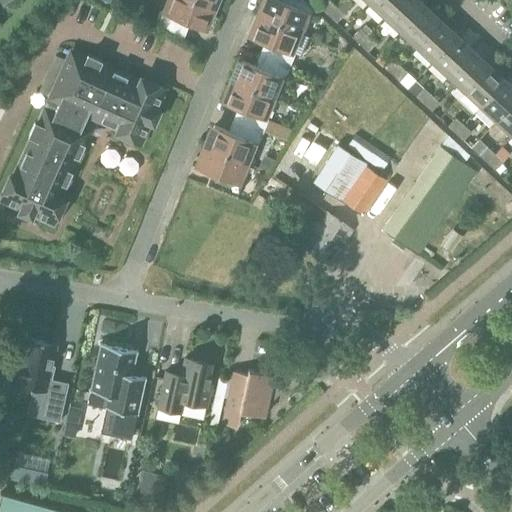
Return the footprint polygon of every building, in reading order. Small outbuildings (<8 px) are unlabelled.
[(203,29),(211,8),(190,0),(169,0),(165,12),(159,10),(155,19),(175,34),(180,19),(203,29)] [(190,0),(211,8),(214,0),(190,0)] [(280,0),(264,0),(258,17),(296,32),(305,11),(311,13),(312,9),(303,0),(290,0),(289,4),(280,0)] [(326,0),(320,7),(327,14),(335,6),(329,0),(326,0)] [(400,0),(370,0),(369,2),(383,15),(385,17),(400,0)] [(425,6),(417,0),(400,0),(385,17),(401,31),(425,6)] [(144,12),(155,16),(158,8),(147,4),(144,12)] [(335,6),(327,14),(336,22),(344,14),(335,6)] [(401,31),(417,46),(440,21),(425,6),(401,31)] [(272,45),(267,58),(289,66),(294,54),(300,56),(308,36),(296,32),(258,17),(250,37),(272,45)] [(457,36),(440,21),(417,46),(434,62),(457,36)] [(352,37),(359,44),(367,36),(368,36),(372,31),(365,24),(360,29),(360,28),(352,37)] [(367,36),(359,44),(367,52),(375,43),(368,36),(367,36)] [(473,51),(457,36),(434,62),(449,76),(473,51)] [(488,65),(473,51),(449,76),(458,84),(450,92),(458,99),(465,91),(488,65)] [(31,217),(33,213),(53,223),(63,201),(59,199),(90,130),(81,126),(87,114),(120,128),(118,133),(139,142),(149,122),(153,124),(159,111),(155,109),(164,89),(142,79),(140,83),(99,65),(101,61),(87,54),(85,58),(71,52),(60,76),(50,97),(59,101),(53,113),(45,109),(38,124),(34,122),(28,136),(32,138),(14,179),(10,177),(0,198),(20,208),(18,211),(31,217)] [(241,60),(232,81),(270,97),(278,76),(284,79),(289,66),(267,58),(263,69),(241,60)] [(383,66),(392,74),(399,65),(391,58),(383,66)] [(399,65),(392,74),(399,81),(407,72),(399,65)] [(504,80),(488,65),(465,91),(481,106),(504,80)] [(47,71),(38,92),(50,97),(60,76),(47,71)] [(511,104),(511,87),(504,80),(481,106),(497,120),(511,104)] [(246,111),(241,123),(263,132),(268,119),(262,117),(270,97),(232,81),(224,102),(246,111)] [(415,96),(424,104),(432,95),(423,87),(415,96)] [(432,95),(424,104),(431,111),(439,102),(432,95)] [(511,104),(497,120),(511,134),(511,104)] [(447,125),(455,133),(463,125),(455,117),(447,125)] [(214,125),(205,147),(243,162),(252,142),(258,144),(263,132),(241,123),(236,134),(214,125)] [(281,125),(277,136),(286,140),(291,128),(281,125)] [(463,125),(455,133),(463,140),(471,132),(463,125)] [(366,159),(381,170),(390,157),(355,133),(346,146),(366,159)] [(471,147),(487,162),(494,154),(487,147),(487,146),(479,139),(471,147)] [(362,215),(383,183),(386,179),(336,146),(312,181),(362,215)] [(382,229),(383,230),(417,254),(476,171),(464,162),(468,155),(460,148),(455,156),(440,146),(382,229)] [(236,182),(243,162),(205,147),(197,167),(219,176),(214,188),(236,197),(241,184),(236,182)] [(503,161),(494,154),(487,162),(495,170),(503,161)] [(483,205),(474,199),(469,206),(478,212),(483,205)] [(352,230),(327,212),(303,247),(328,265),(352,230)] [(446,237),(440,245),(450,252),(462,236),(447,224),(441,232),(446,237)] [(47,391),(41,417),(59,421),(68,382),(51,379),(54,366),(51,366),(56,344),(55,344),(54,346),(45,344),(45,342),(26,337),(22,359),(7,356),(1,379),(17,382),(16,384),(47,391)] [(135,350),(99,342),(87,403),(120,410),(115,431),(131,434),(144,376),(130,373),(135,350)] [(213,376),(209,375),(211,363),(184,357),(180,374),(165,371),(157,407),(180,412),(183,400),(206,405),(213,376)] [(222,422),(237,425),(240,410),(264,415),(268,399),(271,400),(283,389),(271,386),(273,374),(248,368),(247,373),(233,370),(222,422)] [(80,408),(68,406),(65,420),(77,422),(80,408)] [(14,465),(11,479),(43,486),(46,472),(14,465)] [(192,469),(197,475),(202,471),(197,465),(192,469)] [(165,488),(142,482),(138,498),(161,503),(165,488)] [(0,511),(70,511),(0,492),(0,511)]
